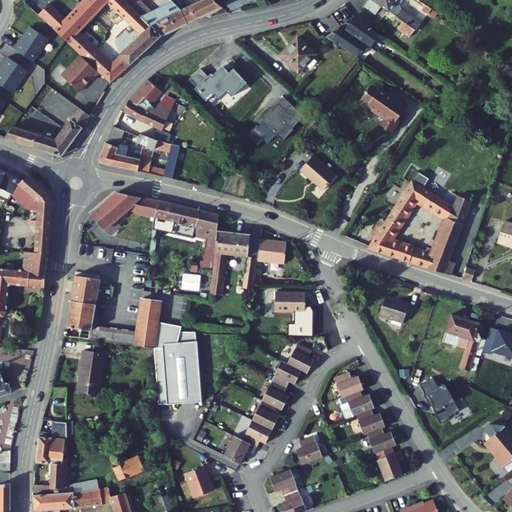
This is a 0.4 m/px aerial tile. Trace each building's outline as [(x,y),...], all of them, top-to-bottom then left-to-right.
[(70,0),(59,13),(48,24),(80,55),(98,73),(109,83),(119,71),(108,61),(107,63),(71,28),(88,8),(79,0),(70,0)] [(79,0),(88,8),(96,0),(79,0)] [(101,0),(134,32),(116,53),(126,62),(153,28),(124,0),(101,0)] [(133,0),(124,0),(153,28),(156,31),(186,16),(179,3),(175,0),(156,0),(142,8),(133,0)] [(179,3),(186,16),(191,13),(184,0),(179,3)] [(184,0),(191,13),(216,1),(214,0),(184,0)] [(370,0),(366,6),(377,14),(382,6),(393,14),(398,6),(400,7),(405,0),(370,0)] [(434,10),(436,11),(443,0),(435,0),(430,7),(434,10)] [(46,1),(35,11),(48,24),(59,13),(46,1)] [(420,16),(426,21),(434,10),(430,7),(428,6),(420,16)] [(397,17),(418,32),(421,28),(423,25),(402,10),(397,17)] [(382,34),(356,16),(351,23),(349,21),(343,26),(368,44),(372,47),(382,34)] [(328,36),(358,58),(368,44),(343,26),(338,33),(335,31),(328,36)] [(17,51),(34,63),(49,39),(32,28),(17,51)] [(279,56),(295,72),(311,55),(294,40),(279,56)] [(116,53),(108,61),(119,71),(126,62),(116,53)] [(98,73),(80,55),(61,76),(78,93),(98,73)] [(0,71),(0,84),(14,94),(28,71),(8,59),(0,71)] [(211,76),(209,78),(201,70),(190,81),(197,89),(195,91),(206,102),(214,95),(218,100),(226,93),(230,99),(246,85),(241,79),(234,71),(229,75),(223,68),(213,77),(211,76)] [(129,103),(128,105),(141,111),(146,103),(152,108),(162,92),(167,84),(153,72),(132,104),(129,103)] [(162,92),(165,95),(170,87),(167,84),(162,92)] [(165,95),(170,97),(175,91),(170,87),(165,95)] [(398,122),(397,121),(407,109),(389,96),(388,98),(379,92),(377,95),(370,89),(362,101),(369,106),(367,109),(384,122),(380,128),(391,136),(398,125),(399,125),(399,124),(399,123),(398,122)] [(276,136),(283,142),(305,118),(284,100),(261,123),(263,125),(260,129),(257,126),(247,137),(256,146),(262,140),(268,146),(276,136)] [(141,111),(128,105),(122,115),(164,133),(173,113),(158,106),(155,110),(152,108),(146,103),(141,111)] [(38,136),(33,148),(65,160),(91,119),(82,113),(67,137),(51,131),(48,139),(38,136)] [(145,156),(122,148),(126,132),(112,128),(100,160),(100,163),(101,165),(140,175),(145,157),(145,156)] [(21,130),(13,140),(24,145),(29,132),(21,130)] [(29,132),(24,145),(33,148),(38,136),(29,132)] [(142,134),(139,143),(157,149),(158,148),(160,142),(158,140),(142,134)] [(160,142),(158,148),(172,154),(165,175),(152,171),(155,160),(145,157),(140,175),(169,182),(180,147),(160,142)] [(0,182),(17,190),(22,183),(23,184),(31,174),(22,168),(0,158),(0,182)] [(301,175),(324,194),(336,180),(312,161),(301,175)] [(44,184),(31,174),(23,184),(22,183),(17,190),(31,207),(41,208),(39,253),(54,255),(55,201),(44,184)] [(419,178),(414,187),(424,191),(428,182),(419,178)] [(366,252),(398,262),(405,247),(391,242),(417,208),(421,210),(429,194),(424,191),(414,187),(413,186),(388,222),(382,219),(363,247),(368,249),(366,252)] [(118,192),(91,213),(102,227),(110,231),(117,226),(112,219),(115,217),(124,210),(157,216),(160,199),(118,192)] [(454,206),(429,194),(421,210),(448,221),(433,256),(448,262),(473,206),(457,200),(454,206)] [(219,213),(160,199),(157,216),(195,225),(193,234),(206,237),(203,260),(200,259),(200,264),(213,266),(218,229),(219,213)] [(511,227),(502,224),(495,244),(511,249),(511,227)] [(248,233),(218,229),(213,266),(210,292),(221,293),(226,252),(246,254),(248,233)] [(256,255),(256,257),(283,260),(285,240),(258,237),(256,255)] [(398,262),(426,270),(433,256),(405,247),(398,262)] [(14,266),(2,265),(0,280),(0,313),(6,315),(9,309),(11,310),(16,279),(50,282),(54,255),(39,253),(29,252),(28,267),(20,266),(21,261),(15,261),(14,266)] [(256,255),(246,254),(244,266),(255,268),(256,257),(256,255)] [(426,270),(449,277),(455,265),(448,262),(433,256),(426,270)] [(255,268),(244,266),(242,284),(253,285),(255,268)] [(463,278),(472,281),(475,272),(466,269),(463,278)] [(187,286),(205,289),(207,274),(190,271),(187,286)] [(71,300),(96,303),(97,294),(99,282),(100,277),(75,273),(71,300)] [(99,282),(97,294),(113,296),(114,284),(99,282)] [(274,292),(274,309),(278,309),(278,311),(287,311),(287,309),(304,309),(304,291),(288,292),(287,290),(281,290),(279,292),(274,292)] [(92,327),(79,325),(77,336),(153,347),(157,320),(161,293),(147,291),(147,296),(140,295),(134,334),(92,327)] [(386,296),(380,316),(402,323),(408,303),(386,296)] [(96,303),(71,300),(67,323),(73,324),(79,325),(92,327),(96,303)] [(465,348),(460,367),(470,370),(478,369),(486,341),(480,339),(477,330),(479,320),(451,312),(442,340),(465,348)] [(9,321),(0,320),(0,341),(8,343),(9,321)] [(159,404),(201,400),(195,331),(180,331),(180,325),(157,320),(153,347),(155,347),(159,404)] [(511,333),(499,330),(492,352),(501,355),(501,353),(511,356),(511,333)] [(297,343),(288,364),(303,371),(308,373),(315,360),(309,357),(312,350),(297,343)] [(91,349),(86,388),(107,390),(112,351),(91,349)] [(282,361),(273,381),(288,388),(291,382),(297,384),(303,371),(288,364),(282,361)] [(340,397),(342,396),(358,390),(360,389),(355,375),(349,377),(347,371),(332,377),(340,397)] [(0,400),(11,397),(9,387),(5,384),(2,376),(0,375),(0,400)] [(451,418),(449,416),(460,410),(446,384),(440,387),(434,377),(420,385),(425,395),(439,421),(441,424),(451,418)] [(60,381),(59,392),(76,394),(77,382),(60,381)] [(273,381),(264,401),(279,408),(285,410),(291,396),(285,394),(288,388),(273,381)] [(350,416),(353,415),(368,409),(372,408),(366,395),(360,397),(358,390),(342,396),(350,416)] [(264,401),(255,422),(276,431),(282,417),(276,414),(279,408),(264,401)] [(361,434),(364,433),(379,427),(382,426),(377,412),(370,415),(368,409),(353,415),(361,434)] [(43,461),(61,462),(72,464),(72,460),(73,438),(59,436),(60,421),(50,420),(46,437),(43,461)] [(255,422),(246,442),(261,448),(263,442),(269,445),(276,431),(255,422)] [(487,427),(486,440),(491,446),(495,446),(495,451),(499,456),(496,459),(504,469),(511,462),(511,430),(508,425),(493,423),(487,427)] [(364,433),(372,453),(388,446),(393,445),(388,431),(381,433),(379,427),(364,433)] [(296,450),(302,465),(323,457),(314,435),(300,441),(302,447),(296,450)] [(228,458),(246,466),(252,453),(257,456),(261,448),(246,442),(238,438),(228,458)] [(372,453),(383,480),(401,473),(396,460),(402,458),(399,451),(391,454),(388,446),(372,453)] [(17,469),(16,452),(2,455),(2,469),(17,469)] [(128,481),(152,471),(146,457),(123,467),(128,481)] [(61,462),(59,486),(71,487),(71,477),(72,464),(61,462)] [(186,477),(197,500),(216,492),(205,468),(186,477)] [(283,490),(286,496),(301,490),(292,469),(272,477),(278,492),(283,490)] [(0,506),(2,508),(4,503),(14,510),(14,480),(7,478),(0,486),(0,506)] [(107,483),(83,487),(83,489),(91,488),(92,492),(108,490),(107,483)] [(62,493),(40,496),(42,511),(43,511),(67,511),(67,509),(86,508),(111,504),(121,501),(120,496),(117,488),(108,490),(92,492),(91,488),(83,489),(83,487),(77,487),(78,492),(68,493),(67,490),(62,491),(62,493)] [(283,504),(285,511),(304,511),(309,510),(301,490),(286,496),(288,502),(283,504)] [(138,511),(133,493),(120,496),(121,501),(124,511),(138,511)] [(398,509),(399,511),(435,511),(431,500),(413,506),(413,504),(398,509)] [(0,506),(0,511),(14,511),(14,510),(4,503),(2,508),(0,506)]
